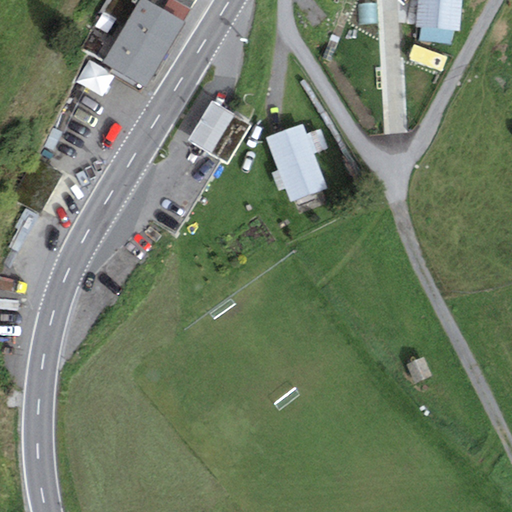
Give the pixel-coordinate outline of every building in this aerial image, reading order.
[(140,0),(107,0),(81,48),(146,85),(195,0),(145,0),(144,2),(140,0)] [(461,0),(419,0),(417,26),(422,27),(421,40),(451,43),(452,29),(459,30),(461,0)] [(188,140),(205,150),(228,112),(211,102),(188,140)] [(251,125),(228,112),(205,150),(228,163),(251,125)] [(302,124),(266,138),(278,170),(272,172),(279,190),(286,187),(291,201),(327,187),(302,124)] [(63,172),(34,157),(11,199),(41,215),(63,172)] [(424,356),(406,364),(415,382),(432,374),(424,356)]
